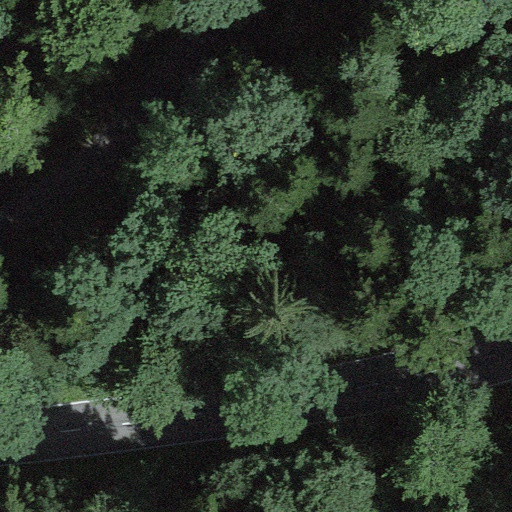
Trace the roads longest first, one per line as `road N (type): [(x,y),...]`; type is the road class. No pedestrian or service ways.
road 1 (tertiary): [(0,440),(255,408),(511,352)]
road 2 (unclassified): [(222,0),(154,102),(60,188),(0,225)]
road 3 (track): [(363,389),(511,416)]
